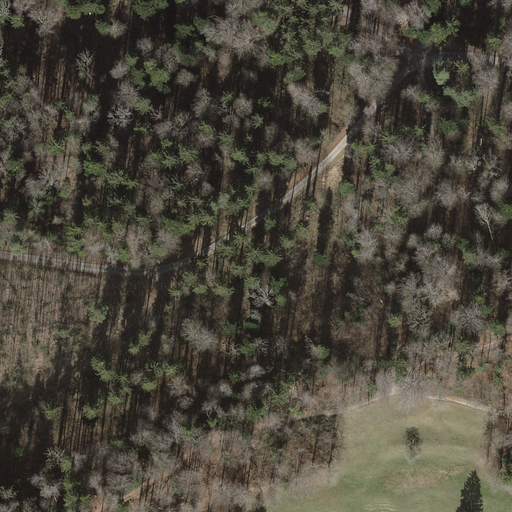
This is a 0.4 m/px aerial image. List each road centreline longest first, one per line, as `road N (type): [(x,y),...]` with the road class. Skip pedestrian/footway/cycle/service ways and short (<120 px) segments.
road 1 (track): [(0,253),(170,268),(228,239),(321,167),(418,62),(450,52),(511,63)]
road 2 (track): [(170,268),(133,336),(0,406)]
